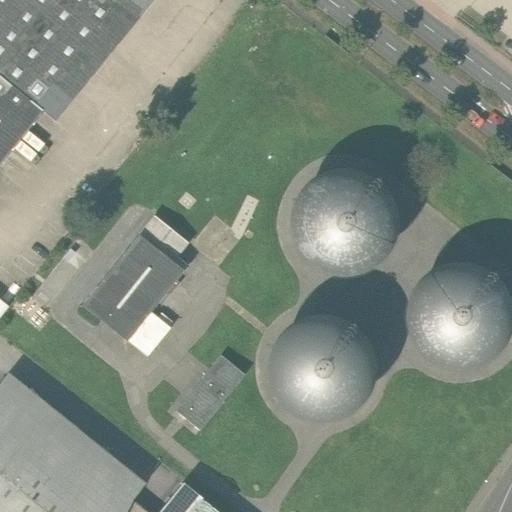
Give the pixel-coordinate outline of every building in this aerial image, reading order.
[(155,0),(0,0),(0,165),(44,111),(56,121),(155,0)] [(407,266),(411,167),(311,163),(308,239),(323,240),(323,263),(407,266)] [(155,213),(140,232),(183,265),(187,260),(178,253),(189,239),(155,213)] [(147,310),(183,265),(140,232),(82,305),(146,355),(169,327),(147,310)] [(0,293),(0,326),(16,306),(0,293)] [(440,320),(445,356),(473,352),(472,346),(502,341),(499,320),(488,322),(485,308),(478,309),(479,314),(465,317),(463,306),(442,309),(444,320),(440,320)] [(243,372),(219,352),(173,409),(183,417),(197,428),(243,372)] [(6,373),(0,379),(0,511),(140,511),(126,501),(141,482),(6,373)] [(216,511),(180,482),(155,511),(216,511)]
